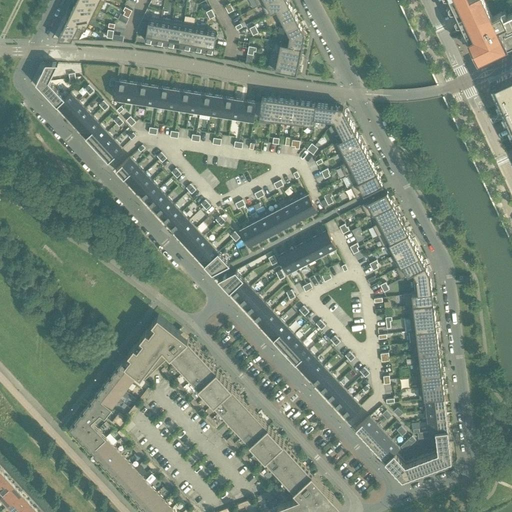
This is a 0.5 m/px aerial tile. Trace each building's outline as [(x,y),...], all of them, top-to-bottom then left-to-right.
[(78,0),(77,0),(73,9),(91,18),(95,8),(78,0)] [(78,0),(95,8),(99,0),(78,0)] [(268,0),(261,4),(267,14),(289,2),(287,0),(268,0)] [(478,56),(511,40),(511,0),(451,0),(459,16),(467,33),(478,56)] [(277,9),(286,27),(298,21),(298,20),(295,14),(295,15),(289,2),(267,14),(277,9)] [(73,9),(68,19),(86,28),(91,18),(73,9)] [(68,19),(58,38),(72,39),(79,25),(86,28),(68,19)] [(145,41),(157,43),(160,23),(148,21),(145,41)] [(277,41),(277,42),(302,47),(305,33),(298,21),(286,27),(290,35),(288,44),(277,41)] [(157,43),(168,45),(171,25),(160,23),(157,43)] [(168,45),(179,47),(183,27),(171,25),(168,45)] [(179,47),(190,49),(194,29),(183,27),(179,47)] [(190,49),(202,50),(205,31),(194,29),(190,49)] [(202,50),(213,52),(217,33),(205,31),(202,50)] [(277,42),(274,55),(299,60),(300,59),(301,54),(300,54),(302,47),(277,42)] [(299,60),(274,55),(272,68),(297,73),(298,65),(299,65),(299,60)] [(58,62),(46,62),(36,82),(49,80),(58,62)] [(511,73),(491,83),(511,127),(511,73)] [(114,98),(125,100),(128,81),(117,79),(114,98)] [(49,80),(36,82),(57,104),(71,91),(64,97),(49,80)] [(125,100),(136,102),(139,83),(128,81),(125,100)] [(136,102),(146,103),(149,84),(139,83),(136,102)] [(146,103),(157,105),(160,86),(149,84),(146,103)] [(157,105),(168,107),(171,88),(160,86),(157,105)] [(168,107),(178,109),(181,89),(171,88),(168,107)] [(178,109),(189,110),(192,91),(181,89),(178,109)] [(57,104),(64,112),(78,99),(71,91),(57,104)] [(189,110),(200,112),(203,93),(192,91),(189,110)] [(200,112),(210,114),(214,94),(203,93),(200,112)] [(210,114),(221,115),(224,96),(214,94),(210,114)] [(221,115),(232,117),(235,98),(224,96),(221,115)] [(259,117),(271,118),(273,98),(273,97),(268,97),(262,97),(259,117)] [(232,117),(242,119),(245,100),(235,98),(232,117)] [(271,118),(281,119),(284,99),(278,98),(278,99),(273,98),(271,118)] [(64,112),(72,120),(86,107),(78,99),(64,112)] [(281,119),(292,121),(295,101),(294,101),(294,100),(289,99),(289,100),(284,99),(281,119)] [(242,119),(254,120),(257,101),(245,100),(242,119)] [(295,101),(292,124),(302,126),(305,102),(301,101),(300,101),(298,101),(295,101)] [(305,102),(302,126),(314,127),(314,121),(316,103),(314,103),(311,103),(310,102),(305,102)] [(316,103),(314,121),(332,123),(334,120),(343,107),(328,105),(322,104),(317,103),(316,103)] [(72,120),(79,128),(93,115),(86,107),(72,120)] [(343,138),(344,138),(356,132),(347,114),(344,109),(343,107),(334,120),(343,138)] [(79,128),(86,136),(100,123),(93,115),(79,128)] [(86,136),(94,144),(108,131),(100,123),(86,136)] [(94,144),(101,152),(115,139),(108,131),(94,144)] [(343,138),(334,143),(339,153),(361,142),(356,132),(344,138),(343,138)] [(101,152),(109,160),(123,147),(115,139),(101,152)] [(344,163),(366,152),(361,142),(339,153),(344,163)] [(344,163),(340,165),(344,174),(345,176),(372,162),(369,157),(366,152),(344,163)] [(116,168),(124,177),(138,164),(130,155),(116,168)] [(346,176),(342,178),(347,187),(350,185),(351,186),(377,172),(374,167),(372,162),(345,176),(346,176)] [(124,177),(131,185),(145,171),(138,164),(124,177)] [(131,185),(139,193),(153,179),(145,171),(131,185)] [(377,172),(351,186),(357,197),(383,184),(379,177),(380,177),(378,173),(377,173),(377,172)] [(139,193),(146,200),(160,187),(153,179),(139,193)] [(146,200),(153,208),(168,195),(160,187),(146,200)] [(387,191),(361,204),(368,216),(371,214),(393,202),(392,202),(393,201),(391,198),(390,198),(387,191)] [(308,193),(298,198),(307,215),(317,210),(308,193)] [(153,208),(161,216),(175,203),(168,195),(153,208)] [(298,220),(307,215),(298,198),(289,203),(298,220)] [(376,224),(398,212),(393,202),(371,214),(376,224)] [(161,216),(168,224),(182,211),(175,203),(161,216)] [(288,225),(298,220),(289,203),(279,208),(288,225)] [(279,230),(288,225),(279,208),(270,213),(279,230)] [(168,224),(175,232),(190,219),(182,211),(168,224)] [(376,224),(373,225),(378,236),(403,223),(398,212),(376,224)] [(269,235),(279,230),(270,213),(260,218),(269,235)] [(259,240),(269,235),(260,218),(250,223),(259,240)] [(175,232),(183,240),(197,227),(190,219),(175,232)] [(259,240),(250,223),(240,228),(249,245),(259,240)] [(403,223),(378,236),(379,237),(384,246),(387,245),(387,244),(409,233),(403,223)] [(357,240),(364,238),(361,225),(353,227),(357,240)] [(183,240),(190,248),(204,235),(197,227),(183,240)] [(327,229),(317,235),(326,252),(336,247),(327,229)] [(387,245),(392,255),(414,244),(414,243),(412,239),(409,233),(387,244),(387,245)] [(190,248),(197,256),(212,243),(204,235),(190,248)] [(316,257),(326,252),(317,235),(308,240),(316,257)] [(307,262),(316,257),(308,240),(298,245),(307,262)] [(197,256),(205,264),(219,251),(212,243),(197,256)] [(398,266),(398,267),(420,255),(417,249),(417,248),(415,245),(414,244),(392,255),(398,266)] [(298,267),(307,262),(298,245),(289,250),(298,267)] [(287,272),(298,267),(288,250),(278,255),(287,272)] [(205,264),(212,272),(230,263),(219,251),(205,264)] [(398,266),(396,267),(399,273),(402,278),(411,273),(425,265),(423,260),(421,256),(420,255),(398,267),(398,266)] [(425,265),(411,273),(414,278),(415,286),(416,292),(416,293),(432,291),(431,285),(431,282),(430,273),(425,265)] [(218,278),(229,291),(244,278),(236,269),(218,278)] [(229,291),(237,299),(251,286),(244,278),(229,291)] [(237,299),(244,307),(258,293),(251,286),(237,299)] [(412,293),(403,294),(405,306),(409,306),(408,305),(433,302),(433,297),(432,296),(432,291),(416,293),(416,292),(412,293)] [(244,307),(251,315),(266,301),(258,293),(244,307)] [(251,315),(259,322),(273,309),(266,301),(251,315)] [(408,305),(410,318),(435,315),(435,314),(434,309),(433,302),(408,305)] [(259,322),(266,330),(280,317),(273,309),(259,322)] [(280,503),(279,503),(281,511),(307,511),(313,510),(313,511),(318,511),(324,510),(322,506),(331,503),(332,507),(341,503),(320,480),(287,445),(258,413),(248,402),(244,398),(232,385),(203,354),(188,337),(158,314),(152,322),(155,324),(150,332),(147,329),(140,337),(144,339),(138,347),(135,344),(129,352),(132,355),(126,362),(122,360),(138,374),(145,379),(170,355),(294,489),(287,495),(284,498),(280,503)] [(411,330),(436,327),(435,320),(435,314),(435,315),(410,318),(411,330)] [(266,330),(273,338),(288,325),(280,317),(266,330)] [(273,338),(281,346),(295,333),(288,325),(273,338)] [(411,330),(409,330),(410,339),(410,342),(413,342),(438,339),(437,338),(436,327),(411,330)] [(281,346),(288,354),(302,341),(295,333),(281,346)] [(413,342),(414,353),(439,350),(438,339),(413,342)] [(288,354),(295,362),(310,349),(302,341),(288,354)] [(295,362),(303,370),(317,357),(310,349),(295,362)] [(412,353),(412,358),(413,365),(416,365),(416,364),(441,361),(440,356),(440,355),(440,354),(439,350),(414,353),(414,352),(412,353)] [(303,370),(310,378),(324,365),(317,357),(303,370)] [(132,382),(138,374),(122,360),(118,365),(120,366),(117,369),(116,368),(115,369),(132,382)] [(416,364),(417,376),(442,373),(441,367),(441,361),(416,364)] [(310,378),(317,386),(332,373),(324,365),(310,378)] [(125,390),(132,382),(115,369),(112,374),(113,375),(111,378),(109,377),(125,390)] [(317,386),(325,394),(339,381),(332,373),(317,386)] [(442,373),(417,376),(418,387),(443,384),(443,383),(442,378),(442,374),(442,373)] [(403,386),(417,384),(416,376),(401,378),(403,386)] [(119,399),(125,390),(109,377),(105,382),(106,383),(104,386),(102,385),(102,386),(119,399)] [(325,394),(332,402),(346,389),(339,381),(325,394)] [(443,384),(418,387),(420,399),(424,398),(425,398),(445,396),(444,394),(444,390),(444,388),(443,384)] [(96,394),(95,394),(112,407),(119,399),(102,386),(98,391),(100,392),(97,395),(96,394)] [(332,402),(339,410),(354,397),(346,389),(332,402)] [(86,446),(91,450),(106,436),(92,421),(100,412),(105,416),(112,407),(95,394),(92,399),(93,400),(91,403),(89,402),(69,427),(76,435),(78,434),(80,437),(79,438),(84,443),(85,441),(88,444),(86,446)] [(445,396),(425,398),(427,409),(446,407),(446,406),(445,404),(445,402),(445,401),(445,397),(445,396)] [(354,397),(339,410),(343,414),(347,418),(361,405),(354,397)] [(427,409),(428,420),(447,418),(446,407),(427,409)] [(369,415),(356,428),(357,429),(360,432),(359,432),(360,432),(363,435),(363,436),(378,423),(370,415),(370,414),(369,415)] [(428,420),(429,431),(434,430),(449,428),(447,418),(428,420)] [(363,436),(371,444),(385,431),(378,423),(363,436)] [(436,444),(436,445),(450,443),(450,442),(449,439),(450,439),(450,438),(449,438),(449,434),(449,433),(448,429),(449,429),(449,428),(434,430),(434,431),(435,435),(434,435),(435,436),(435,439),(435,440),(436,444)] [(371,444),(378,452),(392,439),(385,431),(371,444)] [(94,454),(98,458),(113,444),(106,436),(91,450),(91,451),(92,449),(95,452),(94,454)] [(378,452),(385,460),(396,450),(397,450),(400,447),(392,439),(378,452)] [(432,451),(438,465),(438,464),(440,464),(442,463),(443,463),(445,462),(446,461),(447,461),(449,460),(451,460),(451,459),(452,459),(452,458),(452,457),(451,453),(451,449),(451,448),(450,444),(450,443),(436,445),(436,446),(436,450),(433,451),(432,451)] [(101,462),(105,466),(121,452),(113,444),(98,458),(98,459),(100,457),(102,460),(101,462)] [(395,470),(396,471),(406,461),(406,460),(403,457),(402,457),(400,454),(399,453),(397,451),(397,450),(396,450),(385,460),(386,461),(386,460),(387,461),(389,463),(389,464),(390,464),(392,467),(395,470)] [(437,465),(438,465),(432,451),(431,451),(428,453),(427,453),(424,454),(423,454),(423,455),(419,456),(418,456),(423,470),(424,470),(424,469),(425,469),(428,468),(429,468),(430,467),(432,467),(433,466),(434,466),(436,465),(437,465)] [(108,469),(113,474),(128,460),(121,452),(105,466),(106,466),(107,465),(110,468),(108,469)] [(406,461),(396,471),(396,472),(396,471),(397,472),(399,474),(399,475),(400,475),(402,478),(404,477),(405,477),(408,476),(409,476),(410,475),(411,475),(414,473),(414,474),(415,473),(418,472),(419,472),(420,471),(422,470),(423,470),(418,456),(417,457),(414,458),(413,458),(410,460),(409,460),(406,461)] [(116,477),(120,482),(135,468),(128,460),(113,474),(114,473),(117,476),(116,477)] [(123,485),(127,490),(143,476),(135,468),(120,482),(121,481),(124,484),(123,485)] [(0,495),(13,484),(5,476),(0,480),(0,495)] [(130,493),(135,498),(150,484),(143,476),(127,490),(128,490),(129,489),(132,492),(130,493)] [(0,495),(0,499),(6,505),(20,492),(13,484),(0,495)] [(138,501),(142,506),(157,492),(150,484),(135,498),(136,497),(139,500),(138,501)] [(6,505),(11,511),(14,511),(28,500),(20,492),(6,505)] [(145,509),(147,511),(151,511),(165,499),(157,492),(142,506),(144,505),(146,508),(145,509)] [(166,511),(172,507),(165,499),(151,511),(166,511)] [(14,511),(30,511),(35,508),(28,500),(14,511)]
